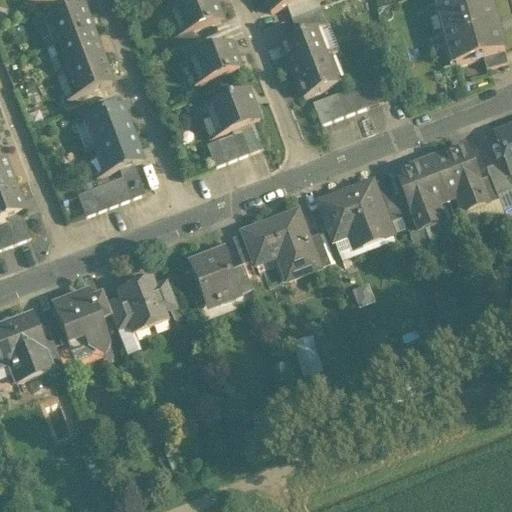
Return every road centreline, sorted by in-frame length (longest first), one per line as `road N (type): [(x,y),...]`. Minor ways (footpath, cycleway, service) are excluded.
road 1 (residential): [(511,377),(177,511)]
road 2 (residential): [(101,0),(186,225)]
road 3 (residential): [(305,178),(511,96)]
road 4 (residential): [(0,79),(72,269)]
road 5 (residential): [(238,0),(305,178)]
road 6 (residential): [(186,225),(305,178)]
road 7 (residential): [(72,269),(186,225)]
